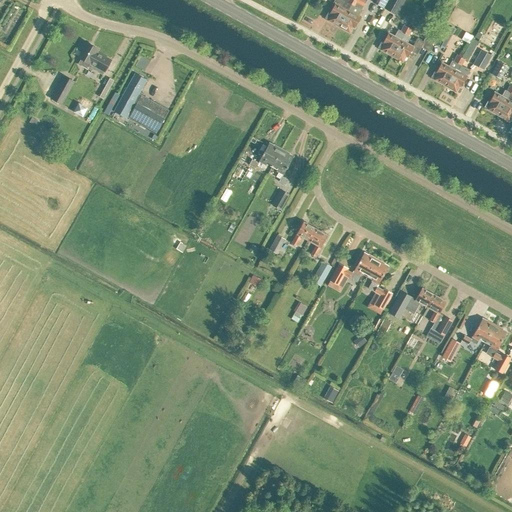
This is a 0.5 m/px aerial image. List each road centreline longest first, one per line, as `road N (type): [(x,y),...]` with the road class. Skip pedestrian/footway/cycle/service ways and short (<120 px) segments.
road 1 (primary): [(511,166),(212,0)]
road 2 (unclassified): [(337,136),(171,43),(98,22),(60,0)]
road 3 (unclassified): [(511,314),(325,206),(316,179),(337,136)]
road 4 (unclassified): [(511,231),(337,136)]
